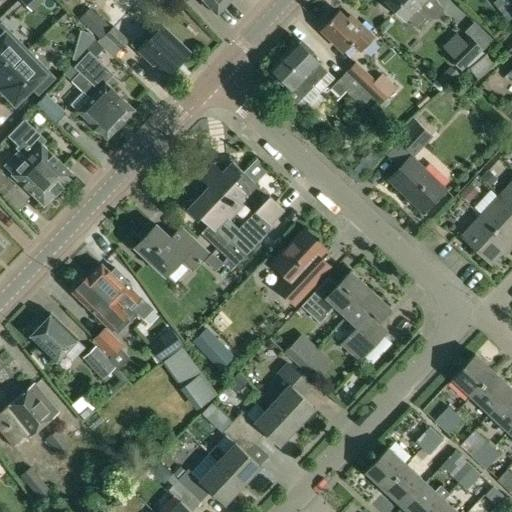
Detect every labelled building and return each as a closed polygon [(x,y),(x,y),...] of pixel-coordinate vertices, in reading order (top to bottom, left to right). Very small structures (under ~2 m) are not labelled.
[(22,0),(31,9),(40,0),(22,0)] [(56,0),(49,7),(66,24),(78,12),(65,0),(56,0)] [(204,0),(217,13),(229,0),(204,0)] [(385,0),(407,21),(410,19),(418,27),(431,13),(436,17),(444,9),(439,5),(434,0),(385,0)] [(511,0),(507,0),(497,8),(507,21),(511,16),(511,0)] [(92,6),(80,16),(92,29),(104,18),(92,6)] [(338,10),(320,29),(344,52),(354,44),(362,51),(374,38),(351,16),(347,19),(338,10)] [(156,19),(132,44),(166,76),(190,51),(162,24),(156,19)] [(0,77),(28,50),(1,23),(0,23),(0,77)] [(103,34),(96,42),(114,58),(129,41),(114,26),(105,34),(103,34)] [(81,31),(73,58),(77,59),(86,49),(95,40),(87,32),(81,31)] [(450,55),(448,57),(461,70),(483,49),(469,35),(464,40),(450,55)] [(77,59),(73,63),(80,71),(98,88),(94,93),(110,108),(106,111),(120,125),(135,109),(105,81),(112,74),(95,57),(103,49),(95,40),(86,49),(77,59)] [(296,41),(281,56),(286,60),(305,78),(308,75),(317,83),(327,72),(318,64),(319,63),(310,55),(314,52),(302,41),(299,44),(296,41)] [(28,50),(0,77),(0,82),(3,86),(1,88),(15,102),(31,87),(38,94),(55,78),(28,50)] [(485,55),(469,69),(478,79),(495,65),(485,55)] [(285,95),(295,105),(296,105),(296,104),(302,98),(313,87),(317,83),(308,75),(305,78),(286,60),(281,56),(271,67),(270,68),(274,71),(271,74),(284,86),(287,83),(290,86),(283,93),(285,95)] [(356,61),(346,72),(381,105),(391,96),(377,81),(372,77),(356,61)] [(452,66),(441,76),(448,83),(459,74),(452,66)] [(80,71),(72,79),(84,90),(91,97),(77,111),(97,129),(107,139),(117,129),(120,125),(106,111),(110,108),(94,93),(98,88),(80,71)] [(345,71),(337,80),(364,105),(372,97),(346,73),(346,72),(345,71)] [(47,93),(35,106),(53,124),(65,112),(47,93)] [(295,105),(289,111),(304,126),(311,119),(296,104),(296,105),(295,105)] [(23,118),(8,135),(19,145),(16,148),(19,151),(18,151),(58,190),(73,174),(42,144),(46,140),(23,118)] [(409,130),(386,154),(400,168),(387,180),(422,213),(446,188),(412,156),(424,144),(432,136),(417,122),(409,130)] [(496,122),(482,125),(485,137),(499,134),(496,122)] [(18,151),(5,165),(13,173),(12,174),(44,205),(58,190),(18,151)] [(209,186),(187,210),(198,220),(200,217),(208,225),(201,233),(221,252),(235,265),(270,228),(270,224),(283,209),(232,162),(223,171),(214,162),(199,178),(209,186)] [(487,170),(481,177),(490,186),(497,179),(487,170)] [(0,173),(0,192),(3,196),(13,185),(0,173)] [(511,181),(499,195),(511,207),(511,181)] [(470,184),(460,194),(467,202),(477,191),(470,184)] [(511,207),(499,195),(480,216),(511,245),(511,207)] [(511,245),(480,216),(460,237),(491,265),(502,254),(504,256),(511,246),(511,245)] [(156,224),(135,247),(166,275),(182,258),(192,269),(208,253),(181,228),(170,238),(156,224)] [(304,230),(272,264),(287,277),(277,288),(294,305),(324,272),(313,262),(318,257),(325,250),(304,230)] [(212,253),(206,260),(209,264),(215,270),(222,262),(216,257),(212,253)] [(102,263),(88,277),(120,309),(126,303),(131,307),(141,297),(131,288),(132,287),(124,279),(125,278),(115,268),(111,272),(102,263)] [(329,276),(301,306),(320,323),(335,306),(347,317),(372,290),(350,271),(338,285),(329,276)] [(88,277),(73,292),(101,319),(102,319),(118,334),(132,320),(131,319),(134,316),(129,312),(132,308),(131,307),(126,303),(120,309),(88,277)] [(357,327),(341,343),(359,360),(386,331),(380,321),(391,308),(372,290),(347,317),(357,327)] [(43,323),(30,336),(55,360),(64,352),(72,359),(83,347),(76,339),(77,338),(55,318),(49,324),(49,323),(43,323)] [(108,328),(94,341),(99,347),(97,349),(107,359),(116,351),(123,343),(108,328)] [(206,329),(193,342),(220,369),(233,356),(206,329)] [(162,339),(152,347),(163,362),(184,346),(172,330),(161,338),(162,339)] [(295,343),(286,353),(299,365),(308,356),(295,343)] [(96,347),(84,357),(103,378),(115,367),(107,359),(97,349),(96,347)] [(308,356),(299,365),(314,379),(331,361),(316,347),(308,356)] [(188,350),(174,364),(186,377),(201,364),(188,350)] [(474,353),(451,378),(470,396),(493,371),(474,353)] [(271,387),(263,395),(297,427),(316,407),(301,393),(310,384),(287,362),(277,373),(289,383),(278,394),(271,387)] [(202,403),(219,392),(205,370),(188,381),(202,403)] [(493,371),(470,396),(489,413),(511,389),(493,371)] [(236,375),(227,385),(236,393),(245,383),(236,375)] [(33,383),(4,407),(15,420),(30,408),(43,423),(58,411),(33,383)] [(511,388),(511,389),(489,413),(501,424),(496,430),(501,434),(506,429),(508,431),(511,426),(511,388)] [(340,389),(334,395),(344,404),(349,398),(340,389)] [(242,410),(232,421),(255,443),(264,433),(279,446),(297,427),(263,395),(256,403),(263,411),(253,421),(246,414),(242,410)] [(212,402),(202,413),(211,421),(221,410),(212,402)] [(448,405),(433,421),(440,427),(455,412),(448,405)] [(4,407),(0,411),(0,429),(15,448),(43,423),(30,408),(15,420),(4,407)] [(455,412),(440,427),(447,434),(462,419),(455,412)] [(213,447),(208,453),(217,461),(243,485),(260,465),(246,452),(255,443),(232,421),(222,431),(225,434),(234,442),(223,454),(215,446),(213,447)] [(429,426),(415,441),(421,448),(436,432),(429,426)] [(58,430),(46,440),(58,455),(71,445),(58,430)] [(436,432),(421,448),(429,455),(443,439),(436,432)] [(485,440),(471,456),(478,463),(492,447),(485,440)] [(387,446),(364,471),(383,489),(406,464),(387,446)] [(492,447),(478,463),(485,469),(500,454),(492,447)] [(9,461),(0,466),(0,477),(7,489),(21,480),(9,461)] [(179,478),(177,479),(201,501),(210,491),(224,505),(243,485),(217,461),(199,480),(190,472),(187,469),(185,471),(185,472),(179,478)] [(466,461),(452,476),(459,483),(473,467),(466,461)] [(406,464),(383,489),(402,506),(425,482),(406,464)] [(31,466),(19,475),(39,499),(39,500),(51,491),(51,490),(31,466)] [(180,466),(173,473),(179,478),(185,472),(185,471),(180,466)] [(473,467),(459,483),(466,489),(480,474),(473,467)] [(179,500),(168,511),(193,511),(192,511),(201,501),(177,479),(172,485),(168,489),(179,500)] [(425,482),(402,506),(408,511),(431,511),(444,499),(449,493),(441,485),(435,491),(425,482)] [(504,496),(490,511),(502,511),(511,503),(504,496)] [(457,511),(444,499),(431,511),(457,511)]
